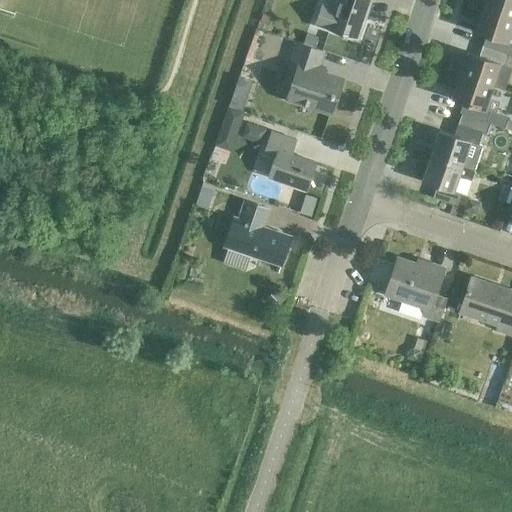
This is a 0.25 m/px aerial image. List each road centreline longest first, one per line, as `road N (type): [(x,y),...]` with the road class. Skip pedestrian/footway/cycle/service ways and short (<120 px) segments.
road 1 (residential): [(365,206),(432,0)]
road 2 (residential): [(511,252),(365,206)]
